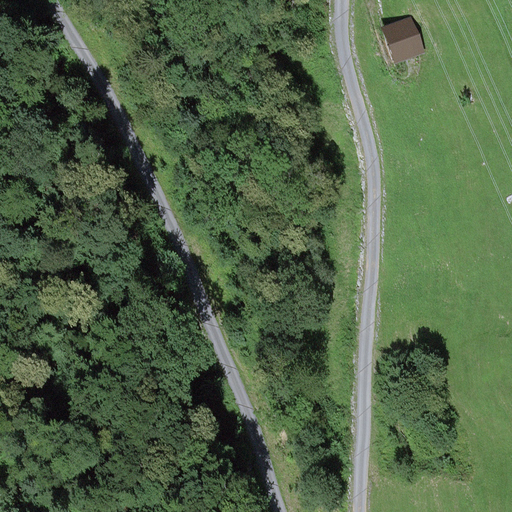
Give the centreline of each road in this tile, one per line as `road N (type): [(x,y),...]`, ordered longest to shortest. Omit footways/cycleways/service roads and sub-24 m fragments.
road 1 (track): [(357,511),(369,239),(343,0)]
road 2 (track): [(50,0),(263,464)]
